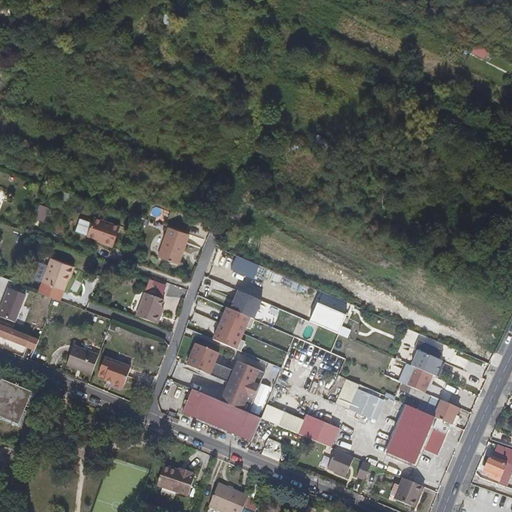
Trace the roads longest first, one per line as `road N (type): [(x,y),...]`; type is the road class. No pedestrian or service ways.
road 1 (residential): [(0,358),(374,511)]
road 2 (secondary): [(444,511),(511,356)]
